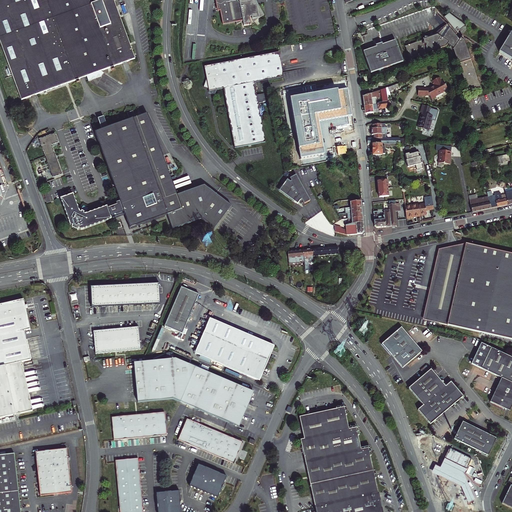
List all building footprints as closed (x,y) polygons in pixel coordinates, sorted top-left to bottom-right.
[(0,0),(0,40),(21,99),(76,79),(77,81),(80,80),(79,78),(87,75),(89,80),(100,76),(100,73),(102,72),(101,70),(111,66),(112,69),(115,68),(114,65),(136,57),(114,0),(0,0)] [(237,25),(243,22),(248,19),(250,18),(254,23),(259,19),(265,16),(256,1),(255,0),(215,0),(218,12),(221,12),(223,26),(237,23),(237,25)] [(475,87),(476,88),(481,86),(465,41),(467,40),(462,37),(460,40),(455,34),(456,33),(457,34),(456,32),(457,31),(458,32),(460,30),(459,29),(464,26),(464,24),(450,11),(443,17),(448,23),(446,24),(447,26),(444,28),(445,29),(444,30),(443,30),(443,32),(443,33),(441,35),(440,34),(436,35),(405,46),(407,51),(408,51),(409,54),(408,55),(410,59),(447,46),(448,45),(454,49),(453,50),(468,91),(473,89),(473,88),(475,87)] [(511,30),(500,48),(511,55),(511,30)] [(376,47),(363,52),(371,73),(403,62),(396,40),(383,45),(376,47)] [(224,86),(234,146),(248,144),(248,145),(251,145),(251,143),(264,141),(258,101),(257,94),(255,81),(284,77),(280,52),(206,64),(208,77),(206,77),(204,83),(208,85),(213,87),(211,91),(215,92),(217,87),(224,86)] [(420,85),(418,92),(425,94),(425,93),(430,94),(431,98),(436,97),(435,96),(443,94),(443,92),(448,91),(446,83),(444,84),(444,83),(443,78),(434,81),(436,86),(432,88),(420,85)] [(380,90),(381,96),(382,101),(388,101),(386,91),(385,88),(380,90)] [(352,116),(347,89),(290,99),(301,159),(325,155),(319,122),(352,116)] [(363,95),(364,106),(372,104),(372,98),(376,96),(376,97),(381,96),(380,90),(371,93),(370,93),(363,95)] [(264,93),(257,94),(258,101),(266,100),(264,93)] [(364,106),(365,113),(373,112),(373,109),(390,107),(389,100),(388,101),(382,101),(377,103),(377,104),(372,104),(364,106)] [(419,127),(430,130),(433,120),(436,121),(439,110),(431,108),(431,107),(423,105),(421,112),(423,113),(419,127)] [(125,213),(130,226),(131,229),(168,215),(173,230),(200,220),(216,232),(234,210),(207,189),(180,199),(148,114),(96,133),(121,201),(125,213)] [(385,122),(373,123),(373,124),(371,124),(372,135),(373,134),(374,138),(386,138),(386,132),(387,132),(387,126),(386,126),(385,122)] [(325,139),(342,136),(342,139),(356,137),(354,127),(324,132),(325,139)] [(55,133),(55,132),(39,138),(53,176),(62,173),(51,144),(58,141),(55,133)] [(396,143),(373,144),(373,155),(382,155),(382,154),(385,154),(384,147),(396,147),(396,143)] [(418,150),(405,153),(407,159),(406,159),(408,166),(415,164),(417,169),(423,167),(422,163),(422,162),(419,151),(418,151),(418,150)] [(450,151),(439,150),(438,163),(449,164),(450,158),(449,158),(450,151)] [(505,163),(509,162),(507,154),(494,157),(496,165),(505,163)] [(288,180),(280,191),(298,204),(300,202),(302,204),(304,203),(305,205),(311,201),(297,176),(291,179),(292,182),(291,183),(288,180)] [(378,186),(379,193),(380,197),(389,196),(388,180),(378,181),(378,186)] [(86,213),(85,212),(82,210),(81,211),(80,210),(73,193),(61,197),(70,223),(73,225),(72,226),(79,229),(80,228),(82,229),(112,218),(112,217),(108,207),(108,206),(86,213)] [(508,204),(506,193),(500,194),(500,193),(496,194),(496,195),(498,195),(499,197),(497,197),(497,200),(496,200),(497,206),(508,204)] [(472,212),(481,210),(480,203),(481,203),(480,199),(479,198),(478,194),(469,196),(472,212)] [(493,196),(488,197),(491,208),(497,206),(496,200),(497,200),(497,197),(499,197),(498,195),(496,195),(496,194),(492,195),(493,196)] [(405,207),(406,217),(426,214),(425,210),(432,209),(431,208),(433,205),(433,204),(431,203),(432,200),(431,198),(431,196),(423,197),(424,204),(412,206),(412,205),(411,205),(411,206),(406,207),(405,207)] [(480,203),(481,210),(491,208),(488,197),(488,196),(479,198),(480,199),(481,203),(480,203)] [(108,207),(112,217),(125,213),(121,201),(114,203),(115,205),(108,207)] [(400,211),(399,204),(396,204),(391,204),(389,205),(389,211),(384,211),(384,215),(383,215),(383,217),(379,217),(378,211),(374,212),(375,226),(377,228),(397,226),(395,212),(400,211)] [(348,224),(346,225),(346,230),(342,229),(341,227),(335,226),(335,232),(347,235),(362,234),(364,231),(363,223),(348,224)] [(465,244),(457,242),(439,246),(422,320),(447,325),(465,244)] [(447,325),(511,339),(511,254),(474,246),(474,245),(473,244),(472,245),(465,244),(447,325)] [(313,249),(313,256),(338,254),(338,246),(313,249)] [(307,270),(307,262),(314,262),(313,256),(313,249),(303,250),(305,270),(307,270)] [(292,251),(293,263),(302,263),(303,273),(305,273),(305,270),(303,250),(292,251)] [(93,300),(93,307),(161,305),(161,285),(92,287),(92,293),(91,294),(91,299),(93,300)] [(180,333),(197,294),(182,287),(165,327),(180,333)] [(199,295),(197,294),(180,333),(182,334),(199,295)] [(0,367),(7,366),(22,362),(32,360),(25,331),(30,330),(23,300),(0,305),(0,367)] [(210,319),(195,354),(258,381),(264,367),(265,368),(270,357),(269,357),(273,346),(210,319)] [(405,325),(383,342),(402,367),(424,350),(405,325)] [(139,327),(93,331),(96,354),(141,350),(139,327)] [(472,364),(502,378),(491,401),(511,411),(511,408),(511,357),(482,343),(472,364)] [(175,400),(190,365),(176,359),(134,363),(138,402),(173,399),(175,400)] [(7,366),(0,367),(0,418),(33,411),(22,362),(7,366)] [(175,400),(236,426),(251,392),(190,365),(175,400)] [(432,369),(409,386),(422,404),(416,409),(428,424),(463,398),(451,382),(445,387),(432,369)] [(304,415),(299,416),(304,438),(300,439),(315,507),(316,511),(315,511),(382,511),(368,447),(361,449),(356,427),(349,428),(344,407),(304,415)] [(114,440),(167,436),(165,412),(112,417),(113,427),(112,427),(113,431),(114,431),(114,440)] [(233,464),(237,456),(238,456),(239,452),(239,450),(242,443),(187,419),(177,440),(233,464)] [(498,438),(464,422),(455,439),(489,456),(498,438)] [(67,448),(35,451),(37,472),(40,495),(71,492),(67,448)] [(471,459),(450,448),(444,459),(466,470),(471,459)] [(20,511),(15,453),(0,454),(0,511),(20,511)] [(143,511),(139,466),(139,459),(129,459),(125,459),(125,460),(116,460),(120,511),(143,511)] [(466,470),(444,459),(440,467),(435,465),(431,473),(461,487),(467,504),(475,501),(464,474),(466,470)] [(227,479),(201,467),(192,488),(219,500),(222,491),(223,491),(225,488),(224,486),(227,479)] [(511,488),(510,487),(501,505),(511,510),(511,488)] [(181,511),(180,492),(158,494),(159,511),(181,511)]
